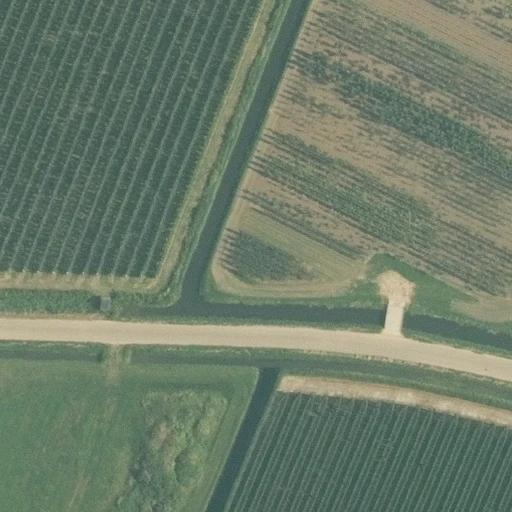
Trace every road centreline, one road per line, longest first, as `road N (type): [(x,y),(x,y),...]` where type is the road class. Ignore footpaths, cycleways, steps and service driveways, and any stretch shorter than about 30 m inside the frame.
road 1 (unclassified): [(511,373),(389,346),(0,329)]
road 2 (track): [(0,374),(99,380),(122,334)]
